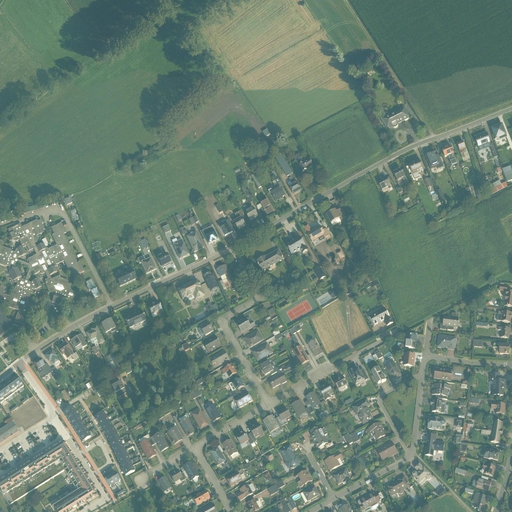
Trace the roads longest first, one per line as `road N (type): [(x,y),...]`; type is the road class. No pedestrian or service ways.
road 1 (residential): [(511,108),(395,155),(233,248)]
road 2 (residential): [(18,363),(71,327),(233,248)]
road 3 (residential): [(268,405),(225,327),(226,316),(258,296),(233,248)]
road 4 (track): [(434,138),(344,0)]
road 5 (residential): [(268,405),(395,333)]
